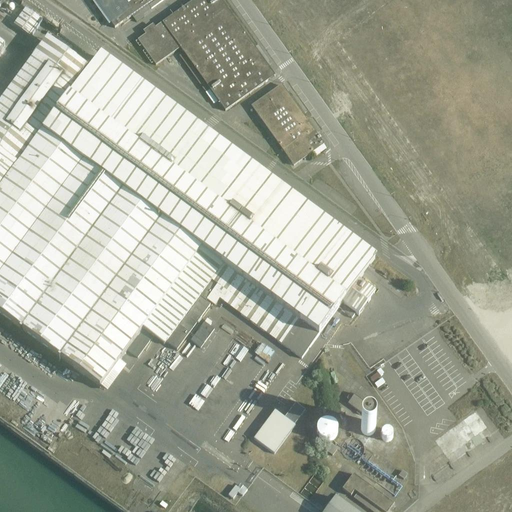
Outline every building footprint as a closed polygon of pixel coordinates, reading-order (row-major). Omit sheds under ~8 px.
[(154,0),(93,0),(114,28),(154,0)] [(274,76),(220,0),(194,0),(155,28),(152,24),(143,31),(145,34),(137,40),(155,65),(180,48),(225,111),(274,76)] [(25,10),(14,26),(30,38),(42,22),(25,10)] [(100,53),(89,69),(48,40),(0,105),(0,314),(100,388),(143,330),(153,337),(164,345),(166,342),(200,297),(211,281),(219,287),(216,292),(226,299),(229,294),(240,303),(237,307),(242,311),(246,307),(288,338),(300,321),(318,333),(341,301),(359,315),(375,292),(341,266),(358,242),(100,53)] [(174,54),(171,57),(180,69),(183,66),(174,54)] [(315,155),(326,148),(281,85),(251,107),(293,166),(313,152),(315,155)] [(200,297),(166,342),(176,350),(209,304),(200,297)] [(143,330),(119,362),(130,370),(153,337),(143,330)] [(258,338),(253,348),(259,352),(265,342),(258,338)] [(0,358),(33,377),(40,364),(0,341),(0,358)] [(351,398),(346,404),(369,420),(373,414),(370,412),(372,409),(356,398),(354,400),(351,398)] [(449,455),(489,426),(478,410),(437,438),(449,455)] [(294,428),(274,413),(253,441),(274,456),(294,428)] [(335,433),(336,429),(335,426),(334,424),(333,423),(332,421),(330,420),(326,419),(323,420),(321,420),(319,422),(318,423),(317,425),(316,427),(316,429),(316,433),(318,436),(320,438),(322,439),(323,439),(326,439),(328,439),(330,439),(333,436),(334,435),(335,433)] [(374,431),(375,429),(374,426),(373,424),(370,422),(368,421),(365,422),(363,423),(361,425),(360,429),(361,431),(362,434),(365,435),(367,436),(370,435),(373,434),(374,431)] [(331,457),(337,449),(330,445),(325,452),(331,457)] [(355,511),(335,498),(324,511),(355,511)]
